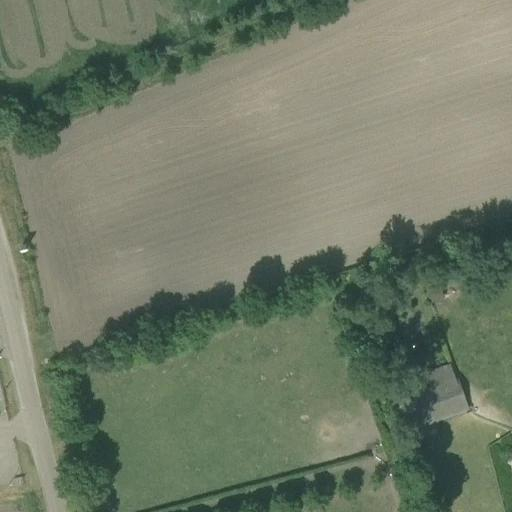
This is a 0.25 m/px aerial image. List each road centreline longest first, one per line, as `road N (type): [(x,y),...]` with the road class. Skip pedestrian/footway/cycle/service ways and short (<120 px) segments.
road 1 (track): [(0,137),(322,0)]
road 2 (unclassified): [(61,511),(0,259)]
